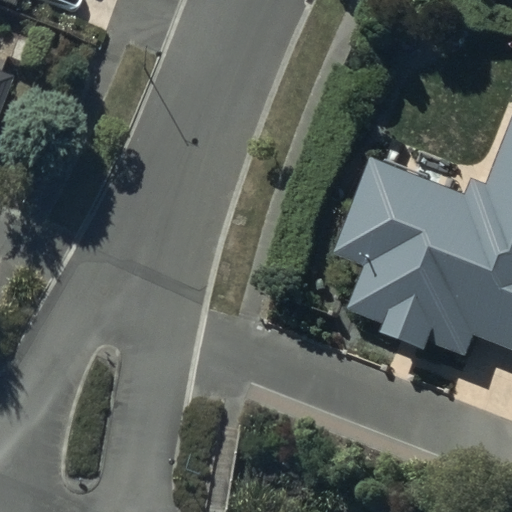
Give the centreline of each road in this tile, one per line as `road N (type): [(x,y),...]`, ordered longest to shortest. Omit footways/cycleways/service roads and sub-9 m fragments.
road 1 (residential): [(161,323),(511,455)]
road 2 (residential): [(0,447),(72,333),(171,206)]
road 3 (residential): [(251,0),(171,206)]
road 4 (residential): [(161,323),(153,511)]
